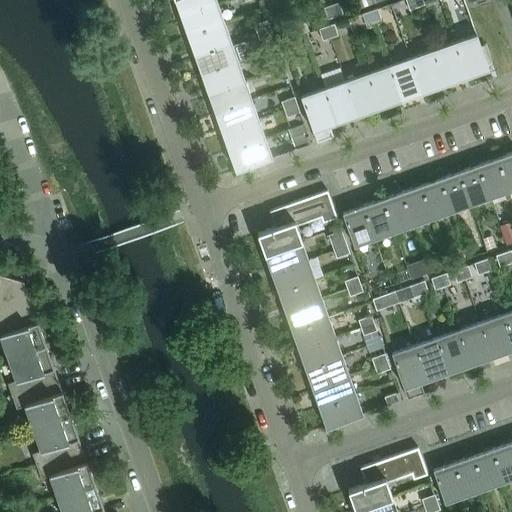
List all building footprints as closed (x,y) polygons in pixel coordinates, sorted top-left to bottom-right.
[(217,2),(216,0),(175,0),(181,15),(217,2)] [(375,0),(358,0),(361,8),(376,3),(375,0)] [(417,7),(415,0),(406,0),(410,10),(417,7)] [(224,21),(220,10),(217,2),(181,15),(187,34),(224,21)] [(328,19),(343,14),(340,3),(324,8),(328,19)] [(382,19),(378,8),(371,11),(374,22),(382,19)] [(374,22),(371,11),(363,14),(367,24),(374,22)] [(255,25),(257,32),(270,28),(267,20),(255,25)] [(231,41),(227,31),(224,21),(187,34),(194,54),(231,41)] [(299,35),(309,31),(306,21),(295,25),(299,35)] [(338,35),(334,24),(327,27),(331,38),(338,35)] [(282,41),(291,38),(286,27),(278,30),(282,41)] [(324,40),(331,38),(327,27),(320,29),(324,40)] [(272,35),(270,28),(257,32),(260,40),(272,35)] [(480,45),(476,33),(453,41),(466,76),(488,68),(486,63),(492,61),(486,43),(480,45)] [(294,51),(290,40),(283,43),(287,53),(294,51)] [(238,60),(235,52),(231,41),(194,54),(201,73),(238,60)] [(444,83),(466,76),(453,41),(432,49),(444,83)] [(422,91),(444,83),(432,49),(410,57),(422,91)] [(401,99),(422,91),(410,57),(388,64),(401,99)] [(268,64),(271,71),(284,66),(281,59),(268,64)] [(244,79),(242,73),(238,60),(201,73),(208,92),(244,79)] [(379,106),(401,99),(388,64),(367,72),(379,106)] [(286,73),(284,66),(271,71),(274,78),(286,73)] [(357,114),(379,106),(367,72),(345,80),(357,114)] [(251,98),(250,94),(244,79),(208,92),(215,111),(251,98)] [(335,122),(357,114),(345,80),(323,87),(335,122)] [(335,122),(323,87),(301,95),(317,141),(333,135),(329,124),(335,122)] [(285,109),(297,105),(295,97),(282,101),(285,109)] [(258,117),(257,114),(251,98),(215,111),(221,130),(258,117)] [(287,116),(300,112),(297,105),(285,109),(287,116)] [(265,137),(264,135),(258,117),(221,130),(228,150),(265,137)] [(307,142),(301,125),(288,129),(294,147),(307,142)] [(272,157),(265,137),(228,150),(235,170),(272,157)] [(511,151),(497,156),(508,189),(511,187),(511,151)] [(497,156),(478,163),(489,196),(508,189),(497,156)] [(478,163),(459,170),(470,203),(489,196),(478,163)] [(459,170),(439,177),(451,209),(470,203),(459,170)] [(439,177),(420,184),(431,216),(451,209),(439,177)] [(420,184),(401,191),(412,223),(431,216),(420,184)] [(269,210),(275,226),(257,232),(264,252),(301,239),(296,224),(321,215),(323,221),(336,216),(327,189),(269,210)] [(393,230),(412,223),(401,191),(381,197),(393,230)] [(381,197),(362,204),(374,237),(393,230),(381,197)] [(354,244),(374,237),(362,204),(342,211),(354,244)] [(511,221),(500,225),(507,245),(511,242),(511,221)] [(344,238),(342,231),(329,235),(332,243),(344,238)] [(347,246),(344,238),(332,243),(335,250),(347,246)] [(308,259),(303,246),(301,239),(264,252),(271,272),(308,259)] [(347,246),(335,250),(337,258),(350,253),(347,246)] [(508,264),(505,253),(498,256),(501,266),(508,264)] [(315,278),(308,259),(271,272),(278,291),(315,278)] [(490,259),(483,262),(486,271),(493,269),(490,259)] [(479,274),(486,271),(483,262),(476,264),(479,274)] [(472,277),(468,266),(461,268),(465,279),(472,277)] [(465,279),(461,268),(454,271),(457,282),(465,279)] [(0,319),(33,308),(23,280),(0,273),(0,319)] [(450,285),(446,274),(439,276),(443,287),(450,285)] [(348,289),(360,284),(358,276),(345,281),(348,289)] [(443,287),(439,276),(432,278),(436,289),(443,287)] [(321,297),(315,278),(278,291),(285,310),(321,297)] [(421,293),(428,291),(425,281),(418,284),(421,293)] [(416,283),(400,289),(404,300),(420,294),(416,283)] [(363,292),(360,284),(348,289),(350,296),(363,292)] [(400,302),(395,291),(388,294),(392,305),(400,302)] [(392,305),(388,294),(380,297),(385,308),(392,305)] [(328,316),(321,297),(285,310),(292,329),(328,316)] [(385,308),(380,297),(373,300),(377,311),(385,308)] [(33,308),(0,319),(0,334),(8,357),(45,343),(33,308)] [(511,309),(501,313),(511,345),(511,309)] [(511,345),(501,313),(479,321),(491,355),(511,347),(511,345)] [(362,327),(374,323),(371,315),(359,320),(362,327)] [(335,336),(328,316),(292,329),(298,349),(335,336)] [(479,321),(457,329),(469,363),(491,355),(479,321)] [(377,331),(374,323),(362,327),(364,335),(377,331)] [(457,329),(437,336),(449,370),(469,363),(457,329)] [(342,355),(335,336),(298,349),(305,368),(342,355)] [(437,336),(415,344),(427,378),(449,370),(437,336)] [(58,378),(51,359),(45,343),(8,357),(16,379),(7,382),(11,395),(58,378)] [(407,397),(423,392),(419,380),(427,378),(415,344),(391,352),(407,397)] [(375,366),(388,362),(385,354),(372,359),(375,366)] [(349,374),(342,355),(305,368),(312,387),(349,374)] [(390,369),(388,362),(375,366),(377,373),(390,369)] [(355,394),(349,374),(312,387),(319,406),(355,394)] [(58,378),(11,395),(16,408),(25,404),(33,427),(70,413),(58,378)] [(387,405),(401,400),(398,391),(384,396),(387,405)] [(362,413),(355,394),(319,406),(326,426),(362,413)] [(83,448),(74,424),(70,413),(33,427),(41,449),(32,452),(36,465),(83,448)] [(511,444),(510,440),(491,447),(503,480),(511,476),(511,444)] [(360,466),(366,482),(348,489),(355,509),(392,496),(386,481),(411,472),(413,477),(427,473),(418,446),(360,466)] [(491,447),(472,454),(483,486),(503,480),(491,447)] [(83,448),(36,465),(41,478),(50,474),(58,497),(95,483),(83,448)] [(472,454),(452,461),(464,493),(483,486),(472,454)] [(444,500),(464,493),(452,461),(433,468),(444,500)] [(105,511),(97,489),(95,483),(58,497),(62,511),(105,511)] [(421,499),(424,506),(438,502),(435,494),(421,499)] [(397,511),(394,502),(392,496),(355,509),(356,511),(397,511)] [(432,511),(440,509),(438,502),(424,506),(425,511),(432,511)]
